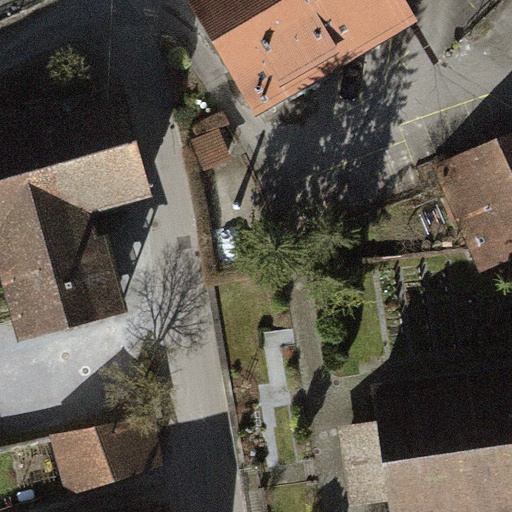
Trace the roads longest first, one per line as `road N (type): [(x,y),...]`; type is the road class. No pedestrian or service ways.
road 1 (residential): [(125,0),(216,511)]
road 2 (residential): [(120,0),(0,55)]
road 3 (residential): [(511,72),(446,59),(442,0)]
